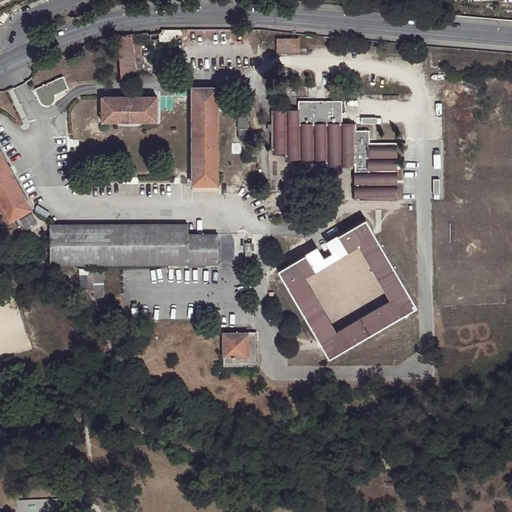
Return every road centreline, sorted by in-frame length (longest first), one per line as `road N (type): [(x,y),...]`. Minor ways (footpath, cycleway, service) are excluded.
road 1 (secondary): [(20,55),(107,22),(148,16),(264,15),(511,36)]
road 2 (unknown): [(266,267),(240,286),(128,293)]
